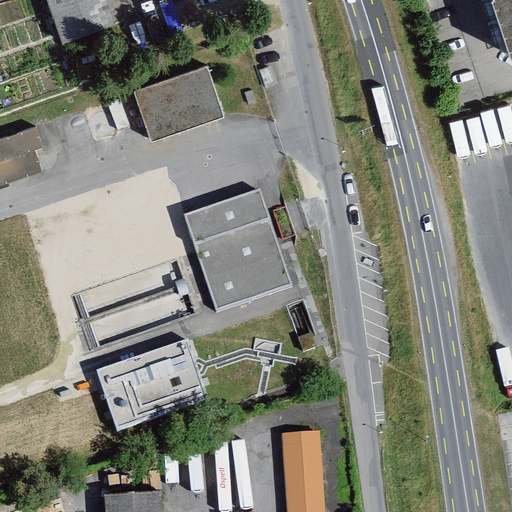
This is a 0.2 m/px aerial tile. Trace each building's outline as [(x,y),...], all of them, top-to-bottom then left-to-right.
[(105,0),(47,0),(63,45),(115,27),(105,0)] [(511,0),(491,0),(510,58),(511,58),(511,0)] [(222,120),(204,66),(132,90),(150,144),(222,120)] [(0,187),(43,175),(36,149),(44,147),(38,126),(0,137),(0,187)] [(160,185),(17,230),(38,294),(180,249),(160,185)] [(259,192),(183,219),(217,316),(293,289),(259,192)] [(5,234),(0,235),(0,336),(36,324),(5,234)] [(207,395),(189,338),(92,369),(110,426),(207,395)] [(328,511),(320,432),(281,436),(288,511),(328,511)] [(162,511),(162,496),(101,500),(101,511),(162,511)]
